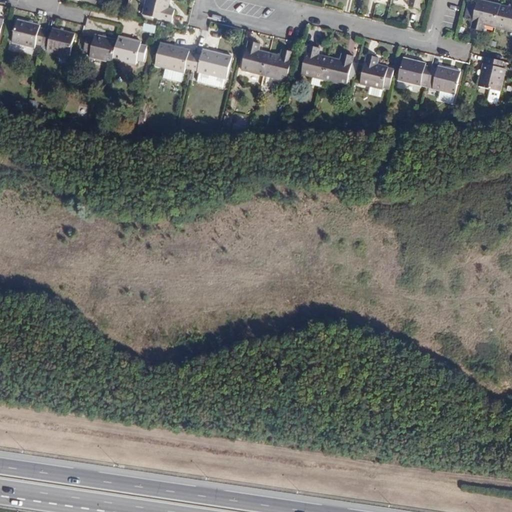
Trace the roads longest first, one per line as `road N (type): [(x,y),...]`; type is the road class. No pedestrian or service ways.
road 1 (track): [(0,406),(511,485)]
road 2 (motorway): [(299,511),(0,467)]
road 3 (motorway): [(0,487),(168,511)]
